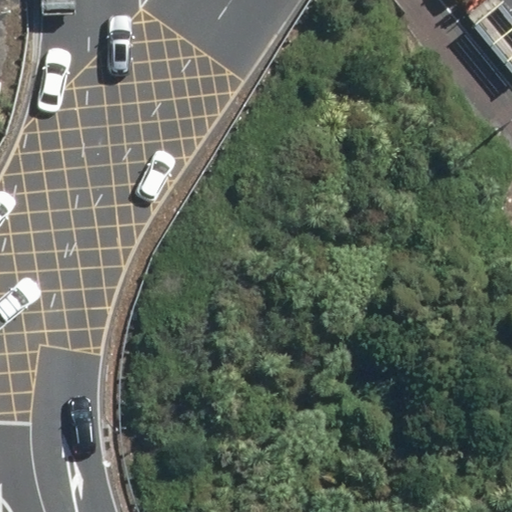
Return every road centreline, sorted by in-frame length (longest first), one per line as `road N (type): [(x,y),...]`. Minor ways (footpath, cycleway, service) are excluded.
road 1 (primary): [(68,511),(53,438),(59,297),(74,215)]
road 2 (primary): [(99,164),(215,0)]
road 3 (motorway): [(99,164),(90,0)]
